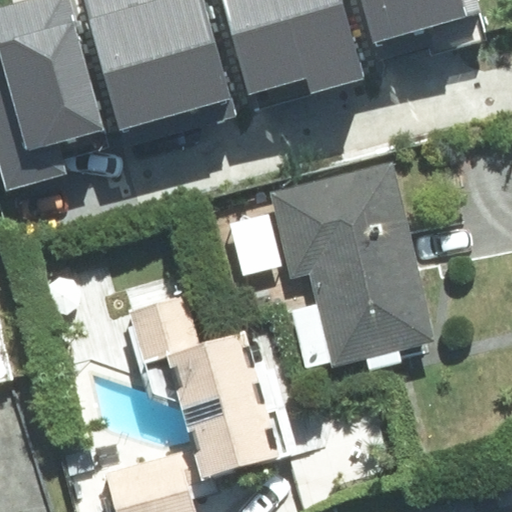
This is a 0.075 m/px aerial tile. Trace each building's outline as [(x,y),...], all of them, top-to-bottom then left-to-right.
[(108,148),(67,0),(37,0),(0,10),(0,159),(8,189),(66,173),(63,160),(108,148)] [(88,0),(129,145),(235,115),(202,0),(88,0)] [(228,0),(258,106),(362,77),(340,0),(228,0)] [(364,0),(381,59),(429,46),(432,56),(487,41),(475,0),(364,0)] [(295,276),(319,270),(328,304),(305,311),(322,374),(453,339),(403,157),(273,192),(295,276)] [(202,298),(134,317),(148,367),(178,359),(212,478),(309,451),(273,323),(213,339),(202,298)] [(0,384),(24,379),(8,300),(0,301),(0,384)] [(200,511),(190,457),(82,478),(88,511),(200,511)]
